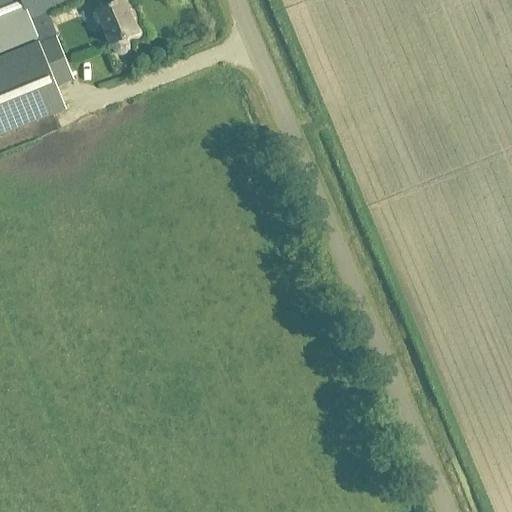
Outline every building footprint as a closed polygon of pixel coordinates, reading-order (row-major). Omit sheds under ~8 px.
[(21,0),(0,0),(0,58),(38,44),(29,20),(21,0)] [(21,0),(29,20),(79,0),(93,0),(97,9),(110,44),(113,51),(115,54),(118,56),(122,55),(125,53),(127,49),(126,46),(124,39),(136,34),(123,0),(120,0),(110,4),(107,0),(21,0)] [(39,45),(56,87),(73,80),(56,38),(39,45)] [(39,45),(38,44),(0,58),(0,134),(65,108),(56,87),(39,45)] [(82,51),(69,56),(76,74),(89,68),(82,51)]
